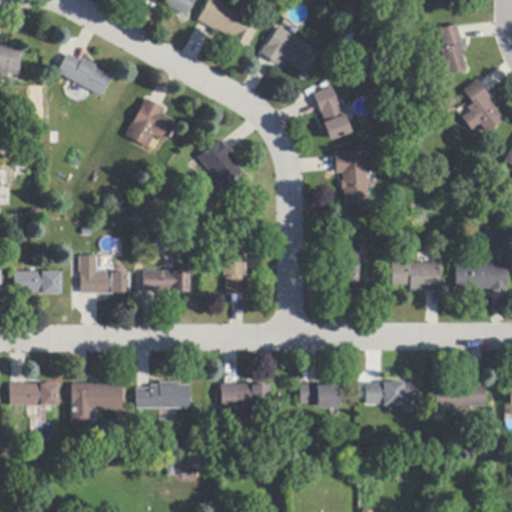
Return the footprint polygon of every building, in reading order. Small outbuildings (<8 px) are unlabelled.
[(158,3),(152,0),(194,0),(184,18),(163,7),(164,6),(158,3)] [(212,30),(200,23),(197,21),(209,0),(216,0),(260,24),(246,49),(229,40),(230,38),(216,30),(215,31),(212,30)] [(456,28),(460,40),(461,44),(462,43),(464,50),(459,52),(464,70),(447,75),(440,51),(444,50),(438,31),(455,25),(456,28)] [(273,64),(263,57),(260,55),(278,28),(317,54),(304,74),(281,59),(276,65),(273,64)] [(0,43),(4,43),(4,47),(18,47),(18,75),(7,75),(7,78),(0,78),(0,43)] [(70,56),(79,62),(81,62),(82,59),(96,66),(95,69),(110,78),(100,97),(84,88),(74,83),(56,73),(67,55),(70,56)] [(479,84),(486,93),(489,98),(488,100),(503,121),(485,134),(479,125),(471,131),(461,118),(469,112),(467,109),(472,105),(462,91),(476,81),(479,84)] [(319,111),(314,99),(313,95),(331,88),(337,104),(338,103),(350,133),(329,141),(322,124),(324,123),(320,113),(319,111)] [(149,102),(159,108),(163,110),(160,114),(176,123),(165,144),(153,137),(146,148),(125,136),(145,100),(149,102)] [(221,144),(228,153),(229,154),(230,153),(239,165),(237,167),(245,176),(225,192),(206,168),(199,159),(198,158),(220,140),(221,142),(220,143),(221,144)] [(511,167),(503,162),(511,147),(511,167)] [(335,171),(334,159),(334,153),(342,153),(342,154),(364,152),(368,205),(345,207),(343,190),(341,190),(341,182),(343,182),(342,174),(336,174),(335,171)] [(358,245),(358,262),(358,293),(353,293),(342,293),(335,293),(335,241),(358,241),(358,245)] [(246,266),(246,294),(243,294),(232,294),(225,294),(225,276),(223,276),(222,266),(222,252),(222,251),(244,250),(244,266),(246,266)] [(99,273),(112,273),(112,274),(113,274),(128,274),(128,294),(113,294),(113,295),(97,295),(80,295),(80,282),(80,274),(79,274),(79,257),(97,257),(97,273),(99,273)] [(438,292),(427,292),(410,292),(410,286),(392,286),(391,265),(418,264),(435,264),(440,264),(440,292),(438,292)] [(504,292),(492,292),(489,292),(489,290),(456,290),(455,265),(506,265),(506,285),(507,285),(507,292),(504,292)] [(156,292),(145,292),(143,292),(143,272),(165,272),(173,272),(188,272),(189,293),(173,294),(173,292),(156,292)] [(26,294),(15,294),(14,294),(13,273),(60,273),(60,295),(41,295),(41,294),(26,294)] [(189,409),(136,410),(135,389),(138,389),(149,389),(150,389),(150,386),(159,386),(159,384),(177,383),(177,386),(188,386),(189,409)] [(414,406),(404,406),(404,407),(403,407),(383,407),(383,406),(366,406),(366,385),(367,385),(380,385),(383,385),(383,384),(404,384),(404,385),(418,385),(418,406),(414,406)] [(9,407),(9,385),(11,385),(25,385),(57,385),(57,407),(9,407)] [(98,411),(91,411),(91,425),(91,426),(71,426),(71,407),(71,385),(73,385),(86,385),(121,385),(121,411),(98,411)] [(339,387),(339,409),(317,410),(317,405),(300,405),(300,386),(301,386),(316,386),(325,385),(325,387),(339,387)] [(471,387),(482,387),(484,387),(485,407),(469,408),(469,410),(434,411),(434,388),(450,387),(450,386),(468,385),(468,387),(471,387)] [(264,406),(254,407),(253,407),(221,408),(220,386),(222,386),(237,386),(253,386),(253,387),(269,387),(269,406),(264,406)] [(371,446),(371,457),(363,457),(362,446),(371,446)] [(81,475),(81,463),(90,463),(90,475),(81,475)]
